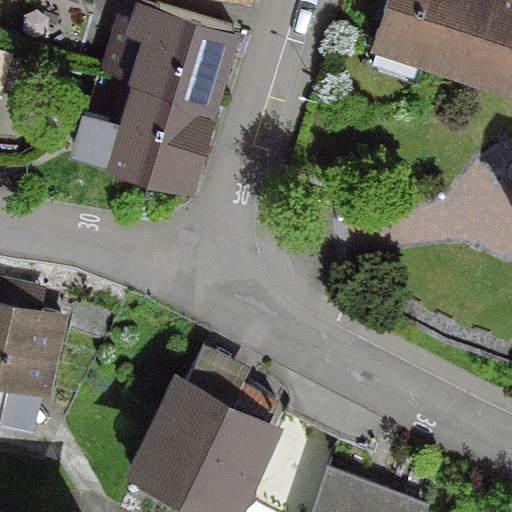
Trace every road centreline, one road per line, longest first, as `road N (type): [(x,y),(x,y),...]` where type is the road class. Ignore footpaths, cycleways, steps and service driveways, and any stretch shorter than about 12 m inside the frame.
road 1 (residential): [(511,429),(288,305),(205,274)]
road 2 (residential): [(205,274),(292,0)]
road 3 (residential): [(205,274),(80,231),(0,216)]
